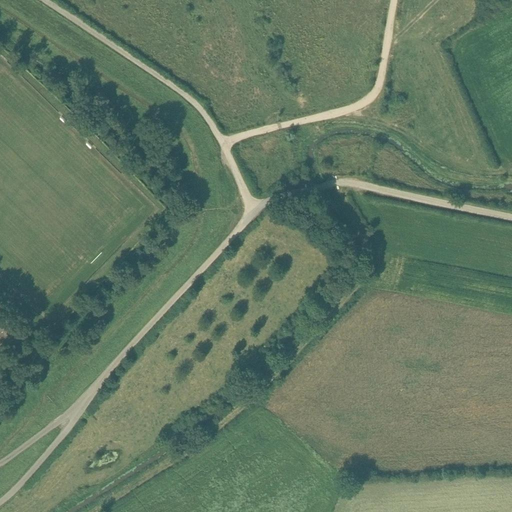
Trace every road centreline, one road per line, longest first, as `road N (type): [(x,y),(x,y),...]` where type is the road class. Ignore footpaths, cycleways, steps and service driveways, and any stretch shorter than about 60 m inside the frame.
road 1 (track): [(0,450),(191,243),(199,210),(192,149),(176,126),(0,7)]
road 2 (unclassified): [(43,0),(193,101),(256,206)]
road 3 (unclassified): [(83,404),(256,206)]
road 4 (unclassified): [(256,206),(338,182),(511,217)]
road 5 (track): [(223,143),(373,93),(393,0)]
road 6 (unclassified): [(0,502),(83,404)]
